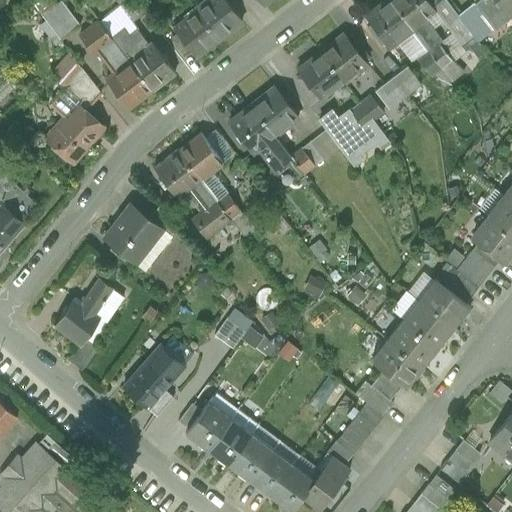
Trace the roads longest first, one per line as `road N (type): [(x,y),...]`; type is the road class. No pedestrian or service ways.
road 1 (residential): [(0,316),(138,139),(318,0)]
road 2 (residential): [(212,511),(0,336)]
road 3 (residential): [(357,511),(492,338)]
